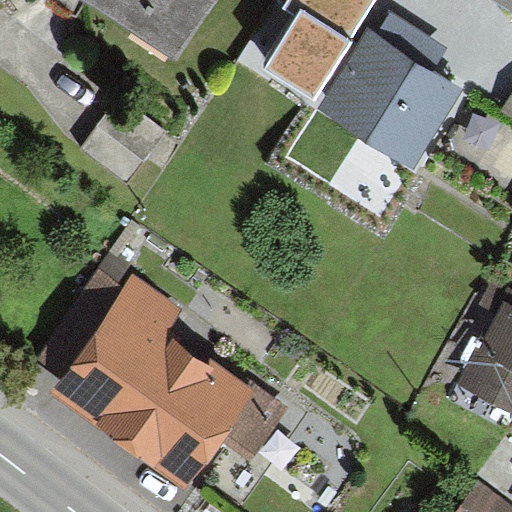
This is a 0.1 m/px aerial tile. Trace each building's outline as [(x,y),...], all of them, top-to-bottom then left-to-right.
[(73,0),(167,62),(208,0),(73,0)] [(291,0),(286,10),(298,17),(266,69),(313,98),(374,0),(291,0)] [(430,75),(448,46),(393,11),(378,35),(369,29),(319,106),(412,165),(458,93),(430,75)] [(511,95),(503,112),(511,117),(511,95)] [(179,310),(130,276),(124,285),(103,270),(40,360),(63,376),(47,399),(183,493),(224,435),(248,451),(282,403),(254,384),(253,390),(166,329),(179,310)] [(456,384),(511,412),(511,426),(511,427),(511,426),(511,289),(490,279),(467,322),(483,331),(456,384)] [(511,511),(511,505),(478,481),(455,511),(511,511)]
